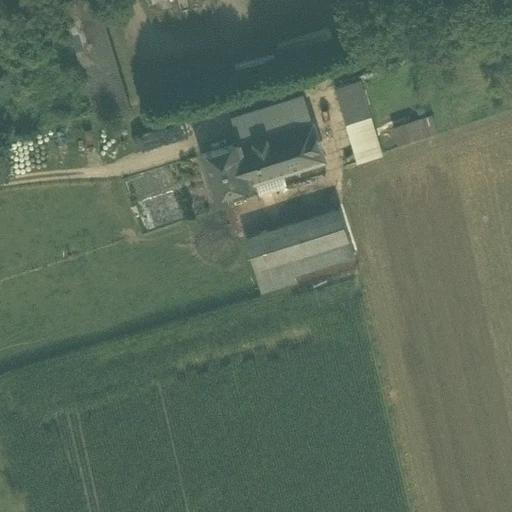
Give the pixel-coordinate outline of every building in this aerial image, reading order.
[(78,55),(97,120),(131,110),(98,0),(62,0),(61,0),(78,55)] [(335,87),(346,123),(370,116),(359,80),(335,87)] [(239,143),(240,145),(312,123),(303,95),(231,118),(239,143)] [(376,135),(370,116),(346,123),(357,162),(382,154),(376,135)] [(394,128),(399,144),(437,131),(432,116),(394,128)] [(133,135),(138,150),(175,137),(170,123),(133,135)] [(312,123),(240,145),(251,181),(258,179),(263,193),(288,186),(284,171),(323,159),(312,123)] [(212,193),(251,181),(240,145),(239,143),(201,155),(210,182),(209,182),(212,193)] [(340,208),(280,226),(294,272),(354,253),(340,208)] [(296,278),(294,272),(280,226),(245,237),(262,289),(296,278)]
